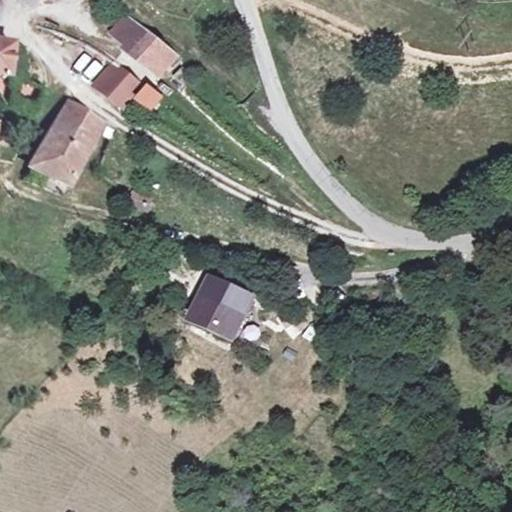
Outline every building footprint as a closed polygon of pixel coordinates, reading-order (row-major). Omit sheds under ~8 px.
[(135,28),(148,8),(135,0),(128,0),(118,18),(135,28)] [(186,31),(148,8),(135,28),(134,29),(173,53),(186,31)] [(15,51),(0,49),(0,101),(15,117),(37,121),(38,91),(15,88),(15,90),(12,90),(15,51)] [(182,80),(134,51),(118,75),(155,98),(163,87),(175,94),(182,80)] [(110,140),(67,118),(43,169),(79,190),(110,140)] [(0,175),(9,137),(0,134),(0,175)] [(264,297),(215,276),(193,327),(242,348),(264,297)]
